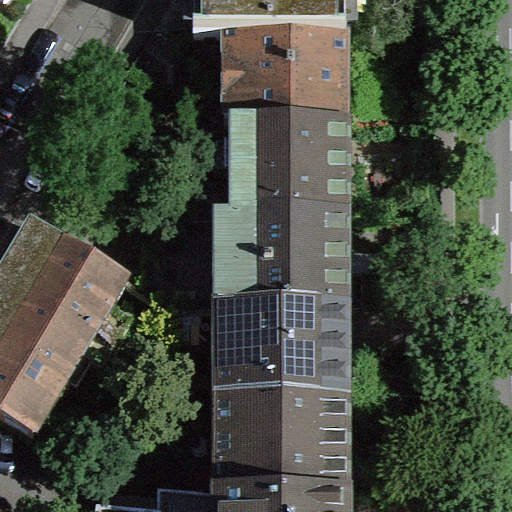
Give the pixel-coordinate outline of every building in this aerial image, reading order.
[(345,11),(345,0),(193,0),(194,41),(225,41),(345,41),(345,11)] [(345,89),(345,41),(225,41),(225,113),(225,124),(237,130),(345,131),(345,89)] [(237,185),(236,221),(345,221),(345,185),(345,131),(237,130),(225,124),(224,130),(217,126),(213,136),(214,185),(225,185),(237,185)] [(186,222),(171,212),(142,261),(126,289),(166,313),(218,313),(237,313),(236,221),(186,222)] [(345,290),(345,221),(236,221),(237,313),(345,312),(345,290)] [(126,289),(32,233),(0,287),(0,421),(34,442),(126,289)] [(345,312),(237,313),(218,313),(218,406),(345,405),(345,369),(345,312)] [(345,405),(218,406),(218,499),(345,499),(345,458),(345,405)] [(345,511),(345,499),(218,499),(159,493),(159,511),(122,511),(97,510),(96,511),(345,511)]
